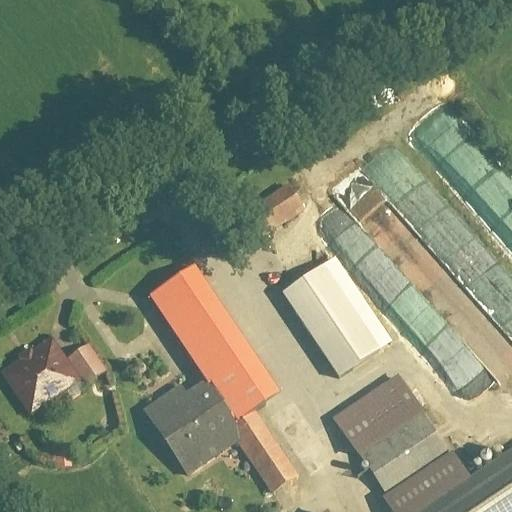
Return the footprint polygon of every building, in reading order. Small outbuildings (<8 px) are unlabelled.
[(299,218),(281,189),(236,216),(254,245),(299,218)] [(313,227),(353,274),(378,254),(338,206),(313,227)] [(333,268),(280,301),(335,390),(389,356),(333,268)] [(511,405),(511,404),(511,346),(456,278),(425,304),(420,297),(407,308),(417,319),(402,332),(466,408),(494,384),(511,405)] [(267,502),(298,482),(257,420),(281,405),(219,310),(209,317),(188,285),(149,311),(199,388),(182,399),(177,390),(139,415),(185,485),(234,453),(267,502)] [(0,378),(0,384),(26,420),(73,387),(45,347),(0,378)] [(424,417),(361,456),(386,497),(449,458),(424,417)] [(49,454),(47,478),(62,479),(64,455),(49,454)] [(511,511),(511,456),(422,511),(511,511)]
